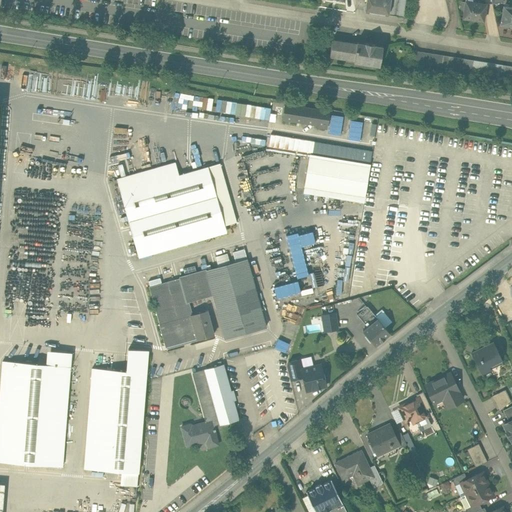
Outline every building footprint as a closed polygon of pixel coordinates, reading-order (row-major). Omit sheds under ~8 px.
[(366,0),(365,11),(403,16),(405,0),(366,0)] [(486,4),(474,2),(473,0),(465,0),(463,18),(483,21),(486,4)] [(511,7),(504,6),(501,24),(510,25),(510,28),(511,27),(511,7)] [(375,44),(365,42),(365,43),(357,42),(357,43),(332,39),(330,56),(354,60),(354,61),(380,66),(383,46),(375,45),(375,44)] [(511,65),(414,50),(412,62),(511,78),(511,65)] [(215,111),(269,118),(271,106),(216,99),(215,111)] [(328,112),(286,105),(284,118),(326,125),(328,112)] [(328,132),(340,134),(342,115),(330,114),(328,132)] [(360,139),(361,120),(349,119),(348,138),(360,139)] [(370,166),(309,157),(304,186),(365,196),(370,166)] [(220,163),(179,175),(175,162),(117,179),(137,250),(237,222),(220,163)] [(188,301),(213,294),(225,338),(266,326),(247,259),(149,286),(159,324),(166,348),(214,334),(208,310),(191,315),(188,301)] [(377,314),(372,308),(367,312),(375,320),(377,318),(379,317),(377,314)] [(379,317),(377,318),(385,327),(392,322),(382,309),(377,314),(379,317)] [(375,320),(367,312),(362,317),(369,325),(375,320)] [(334,314),(324,317),(326,330),(336,328),(334,314)] [(369,325),(363,330),(375,345),(390,333),(385,327),(377,318),(375,320),(369,325)] [(277,348),(287,352),(290,345),(280,341),(277,348)] [(486,349),(474,355),(472,352),(482,373),(490,369),(489,366),(502,360),(493,342),(484,346),(486,349)] [(98,469),(138,472),(148,350),(129,349),(127,371),(106,369),(92,368),(85,468),(98,469)] [(49,465),(63,466),(72,352),(48,350),(47,364),(16,362),(3,361),(0,394),(0,461),(9,462),(49,465)] [(300,359),(288,362),(287,366),(290,380),(303,376),(301,369),(302,369),(300,359)] [(302,369),(301,369),(303,376),(307,391),(326,386),(325,380),(326,377),(325,372),(322,370),(321,364),(302,369)] [(222,365),(193,373),(205,419),(205,420),(212,420),(213,425),(221,423),(221,424),(237,419),(232,400),(235,399),(233,390),(229,391),(222,365)] [(449,374),(426,385),(434,401),(443,397),(448,406),(462,399),(449,374)] [(505,389),(492,396),(500,410),(511,402),(505,389)] [(430,407),(423,392),(416,395),(418,398),(424,410),(430,407)] [(418,398),(399,407),(406,420),(413,416),(415,421),(426,415),(424,410),(418,398)] [(511,405),(503,410),(509,422),(511,420),(511,405)] [(445,417),(450,427),(460,422),(455,411),(445,417)] [(206,422),(191,426),(190,424),(181,427),(187,446),(206,440),(208,447),(215,445),(219,444),(215,430),(216,430),(216,428),(215,428),(213,425),(212,420),(205,420),(206,422)] [(390,423),(367,435),(377,455),(399,445),(400,444),(395,434),(390,423)] [(402,435),(400,432),(395,434),(400,444),(399,445),(400,447),(406,444),(402,435)] [(402,435),(406,444),(410,452),(415,449),(407,432),(402,435)] [(478,443),(467,449),(475,467),(487,461),(478,443)] [(361,451),(335,463),(342,478),(357,471),(358,473),(359,473),(363,481),(369,478),(373,476),(369,467),(361,451)] [(383,483),(374,465),(369,467),(373,476),(369,478),(373,487),(383,483)] [(464,472),(451,479),(455,485),(461,482),(467,479),(464,472)] [(467,479),(461,482),(467,493),(487,483),(482,472),(467,479)] [(347,511),(331,479),(306,491),(315,511),(347,511)] [(487,483),(467,493),(468,496),(461,499),(464,507),(466,507),(472,505),(479,502),(493,495),(487,483)] [(479,502),(472,505),(466,507),(466,508),(467,511),(474,511),(482,508),(479,502)]
